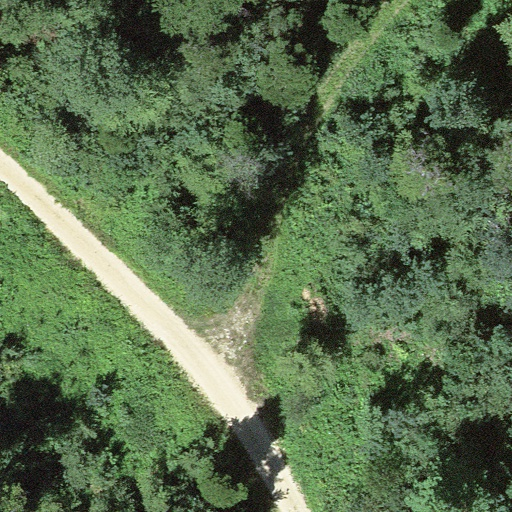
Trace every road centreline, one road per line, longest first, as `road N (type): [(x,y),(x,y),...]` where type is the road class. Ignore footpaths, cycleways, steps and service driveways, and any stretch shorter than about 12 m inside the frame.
road 1 (track): [(300,511),(225,381),(0,164)]
road 2 (track): [(225,381),(266,210),(346,48),(393,0)]
